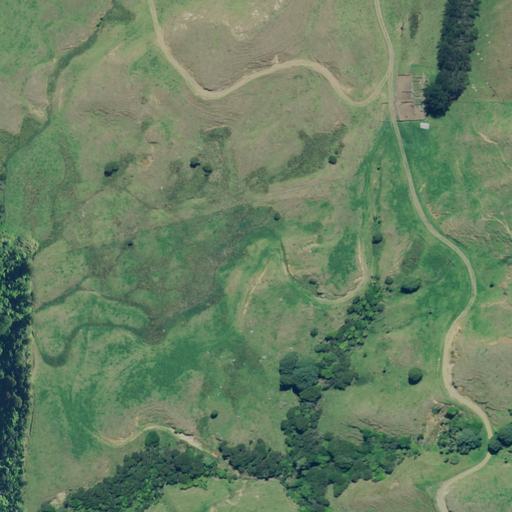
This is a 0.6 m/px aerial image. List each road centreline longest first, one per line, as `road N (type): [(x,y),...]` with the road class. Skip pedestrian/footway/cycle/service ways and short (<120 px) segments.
road 1 (track): [(441,511),(443,487),(494,443),(481,410),(457,398),(441,365),(476,293),(464,254),(430,227),(411,195),(391,118),(388,40),(376,0)]
road 2 (track): [(152,0),(175,62),(219,98),(248,77),(295,62),(324,72),(351,104),(376,97),(390,68)]
